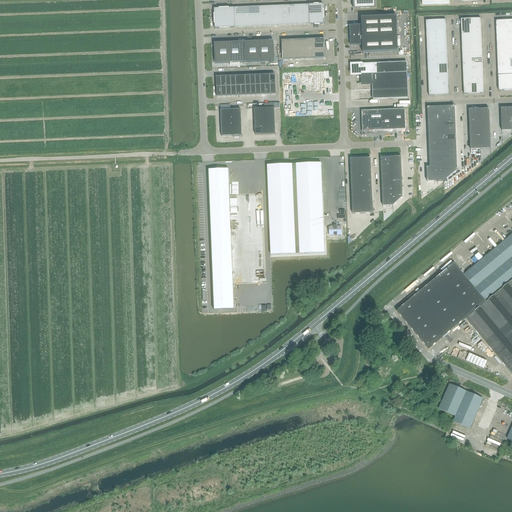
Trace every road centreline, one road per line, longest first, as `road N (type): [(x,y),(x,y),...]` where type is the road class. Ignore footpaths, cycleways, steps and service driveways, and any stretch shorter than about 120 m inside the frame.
road 1 (primary): [(313,324),(192,405),(0,473)]
road 2 (primary): [(313,324),(511,157)]
road 3 (unclassified): [(203,152),(0,160)]
road 4 (unclassified): [(203,152),(199,0)]
road 5 (unknown): [(373,145),(380,210),(404,199),(401,144)]
road 6 (unclassified): [(344,146),(338,0)]
road 7 (unclassified): [(203,152),(344,146)]
road 8 (unknown): [(201,69),(340,63)]
